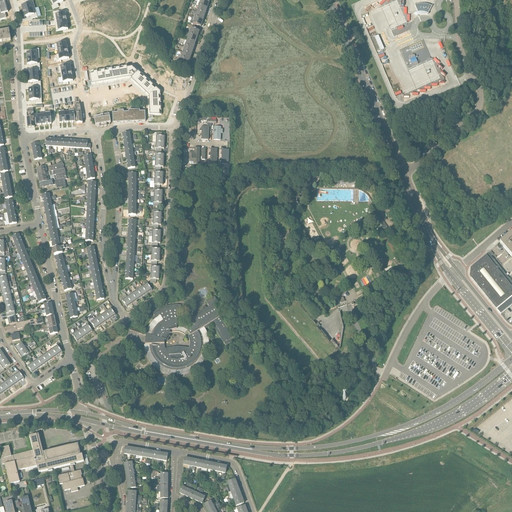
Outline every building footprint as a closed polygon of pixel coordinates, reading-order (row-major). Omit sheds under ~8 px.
[(27,5),(21,6),(23,12),(33,9),(31,4),(33,3),(32,0),(26,2),(27,5)] [(62,0),(51,0),(53,5),(51,6),(52,10),(59,7),(57,4),(63,2),(62,0)] [(199,6),(207,9),(209,3),(201,0),(199,6)] [(415,5),(414,4),(418,13),(418,12),(419,12),(420,12),(421,12),(422,12),(423,12),(424,12),(425,12),(425,13),(426,13),(427,13),(427,14),(432,5),(431,5),(430,5),(429,5),(429,4),(428,4),(427,4),(426,4),(425,3),(424,3),(423,3),(422,3),(421,3),(420,3),(419,3),(419,4),(418,4),(417,4),(416,4),(415,4),(415,5)] [(197,12),(205,15),(207,9),(199,6),(197,12)] [(33,9),(23,12),(24,18),(30,16),(31,19),(37,18),(36,14),(34,15),(33,9)] [(59,11),(52,12),(53,16),(55,15),(56,21),(66,19),(65,13),(59,14),(59,11)] [(195,18),(203,21),(205,15),(197,12),(195,18)] [(203,21),(195,18),(192,24),(201,27),(203,21)] [(189,35),(197,38),(199,32),(191,29),(189,35)] [(0,42),(10,41),(9,31),(0,32),(0,42)] [(187,41),(195,44),(197,38),(189,35),(187,41)] [(185,47),(193,50),(195,44),(187,41),(185,47)] [(183,53),(191,56),(193,50),(185,47),(183,53)] [(32,53),(26,53),(27,59),(37,58),(37,53),(39,53),(39,49),(32,50),(32,53)] [(181,59),(189,62),(191,56),(183,53),(181,59)] [(37,58),(27,59),(27,65),(33,65),(33,68),(40,67),(40,64),(37,64),(37,58)] [(189,62),(181,59),(179,65),(184,67),(187,68),(189,62)] [(33,71),(27,71),(28,77),(38,77),(38,71),(40,71),(40,67),(33,68),(33,71)] [(149,115),(159,115),(159,111),(158,111),(158,107),(159,107),(159,103),(158,103),(157,100),(158,100),(158,96),(157,96),(157,92),(138,74),(137,75),(132,71),(126,72),(126,70),(122,70),(122,71),(119,72),(119,71),(115,71),(115,72),(111,73),(111,72),(107,73),(107,74),(104,74),(104,73),(100,74),(100,75),(97,76),(96,75),(93,75),(93,76),(89,77),(91,86),(130,79),(136,84),(148,96),(149,115)] [(38,77),(28,77),(28,83),(34,83),(34,86),(41,86),(41,82),(38,82),(38,77)] [(34,89),(28,89),(29,95),(39,95),(39,89),(41,89),(41,86),(34,86),(34,89)] [(39,95),(29,95),(29,101),(35,101),(35,104),(42,104),(41,100),(39,100),(39,95)] [(124,123),(135,122),(134,110),(128,110),(128,112),(124,113),(124,123)] [(134,110),(135,122),(145,122),(145,112),(140,112),(140,110),(134,110)] [(124,123),(124,113),(123,111),(117,111),(118,113),(112,113),(113,123),(124,123)] [(94,117),(95,126),(99,125),(100,128),(107,126),(107,124),(111,123),(109,114),(94,117)] [(220,125),(212,124),(211,140),(219,140),(220,125)] [(209,127),(201,126),(201,139),(208,140),(209,127)] [(156,143),(164,143),(164,137),(162,137),(161,134),(156,133),(156,143)] [(155,152),(161,152),(161,149),(164,149),(164,143),(156,143),(155,152)] [(189,149),(188,160),(196,161),(196,149),(189,149)] [(207,149),(199,149),(198,162),(206,162),(207,149)] [(229,150),(222,150),(221,164),(229,164),(229,150)] [(155,161),(163,161),(164,155),(161,155),(161,152),(155,152),(155,161)] [(155,170),(160,170),(161,167),(163,167),(163,161),(155,161),(155,170)] [(53,171),(63,169),(62,164),(51,166),(39,169),(36,169),(37,174),(51,171),(53,171)] [(154,179),(163,179),(163,173),(161,173),(160,170),(155,170),(154,179)] [(39,184),(55,181),(54,176),(52,176),(38,179),(39,184)] [(356,185),(356,181),(354,181),(354,179),(348,179),(348,181),(340,181),(340,177),(333,177),(333,185),(356,185)] [(55,181),(39,184),(40,188),(53,185),(56,185),(57,188),(66,186),(64,180),(64,179),(57,180),(55,181)] [(154,188),(160,188),(160,185),(163,186),(163,179),(154,179),(154,188)] [(154,197),(162,197),(163,191),(160,191),(160,188),(154,188),(154,197)] [(162,197),(154,197),(153,207),(159,207),(160,204),(162,204),(162,197)] [(153,219),(161,220),(161,213),(159,213),(159,210),(153,210),(153,219)] [(383,229),(387,227),(379,214),(376,217),(383,229)] [(153,228),(158,228),(158,226),(161,226),(161,220),(153,219),(153,228)] [(152,237),(160,238),(161,231),(158,231),(158,228),(153,228),(152,237)] [(511,231),(499,243),(511,257),(511,231)] [(14,243),(21,240),(19,235),(12,237),(14,243)] [(152,246),(157,247),(158,244),(160,244),(160,238),(152,237),(152,246)] [(16,248),(23,245),(21,240),(14,243),(16,248)] [(19,254),(25,251),(23,245),(16,248),(19,254)] [(54,256),(63,254),(68,252),(67,249),(69,248),(69,245),(53,250),(54,256)] [(152,255),(160,256),(160,250),(158,249),(157,247),(152,246),(152,255)] [(21,259),(28,256),(25,251),(19,254),(21,259)] [(496,309),(511,296),(511,283),(491,257),(493,255),(491,252),(486,256),(471,268),(470,276),(496,309)] [(151,264),(156,265),(157,262),(159,262),(160,256),(152,255),(151,264)] [(21,259),(23,265),(30,262),(28,256),(21,259)] [(25,270),(32,267),(30,262),(23,265),(25,270)] [(151,274),(159,274),(159,268),(157,268),(156,265),(151,264),(151,274)] [(28,276),(35,273),(32,267),(25,270),(28,276)] [(30,281),(37,278),(35,273),(28,276),(30,281)] [(159,274),(151,274),(151,283),(156,283),(156,280),(159,280),(159,274)] [(32,287),(39,284),(37,278),(30,281),(32,287)] [(34,292),(41,289),(39,284),(32,287),(34,292)] [(142,287),(147,294),(152,291),(147,284),(142,287)] [(142,298),(147,294),(142,287),(137,291),(142,298)] [(36,298),(44,295),(41,289),(34,292),(36,298)] [(137,301),(142,298),(137,291),(132,294),(137,301)] [(132,305),(137,301),(132,294),(127,298),(132,305)] [(44,295),(36,298),(39,303),(46,300),(44,295)] [(145,345),(145,349),(146,355),(149,361),(153,366),(159,371),(165,374),(171,376),(178,376),(184,375),(191,373),(196,369),(201,364),(205,359),(207,353),(208,346),(208,339),(206,333),(205,329),(212,324),(218,334),(225,346),(235,340),(215,309),(216,309),(213,305),(218,302),(214,296),(206,302),(209,307),(207,308),(204,306),(191,324),(192,323),(195,326),(188,332),(190,335),(188,337),(188,338),(190,341),(190,344),(190,347),(189,348),(188,348),(186,348),(180,347),(179,347),(177,347),(174,347),(173,347),(170,348),(167,349),(165,349),(165,348),(165,347),(164,345),(165,341),(168,342),(169,339),(169,338),(170,337),(168,335),(171,333),(169,331),(177,329),(177,319),(178,319),(178,318),(177,318),(177,313),(180,313),(181,306),(177,305),(167,306),(157,310),(153,314),(157,319),(154,321),(149,328),(145,335),(146,335),(145,345)] [(330,342),(316,325),(293,297),(277,311),(321,363),(322,364),(340,349),(340,348),(339,348),(333,340),(333,339),(330,342)] [(127,308),(132,305),(127,298),(122,301),(127,308)] [(13,306),(5,308),(6,314),(8,314),(9,316),(15,315),(13,306)] [(106,312),(110,319),(115,316),(111,309),(106,312)] [(105,323),(110,319),(106,312),(100,316),(105,323)] [(100,326),(105,323),(100,316),(95,319),(100,326)] [(21,323),(25,322),(24,317),(21,317),(21,319),(16,320),(16,317),(8,319),(9,325),(15,324),(18,323),(21,323)] [(47,325),(55,323),(54,317),(45,319),(42,319),(37,320),(37,325),(44,324),(43,322),(46,322),(47,325)] [(25,322),(21,323),(18,323),(15,324),(17,330),(20,329),(23,328),(37,325),(37,320),(36,319),(25,322)] [(95,330),(100,326),(95,319),(90,323),(95,330)] [(82,329),(87,335),(92,332),(87,325),(82,329)] [(82,339),(87,335),(82,329),(78,332),(82,339)] [(77,342),(82,339),(78,332),(72,336),(77,342)] [(11,335),(12,342),(20,341),(19,334),(11,335)] [(18,353),(25,349),(22,343),(15,348),(18,353)] [(52,350),(57,356),(62,353),(57,346),(52,350)] [(25,349),(18,353),(22,359),(26,356),(27,357),(28,356),(30,355),(25,349)] [(52,360),(57,356),(52,350),(47,353),(52,360)] [(47,363),(52,360),(47,353),(42,356),(47,363)] [(42,367),(47,363),(42,356),(37,360),(42,367)] [(7,360),(0,364),(0,365),(3,370),(10,365),(7,360)] [(37,370),(42,367),(37,360),(32,363),(37,370)] [(32,374),(37,370),(32,363),(27,367),(32,374)] [(14,376),(19,383),(24,379),(19,372),(14,376)] [(14,386),(19,383),(14,376),(9,379),(14,386)] [(9,390),(14,386),(9,379),(4,383),(9,390)] [(0,386),(4,393),(9,390),(4,383),(0,385),(0,386)] [(9,485),(20,482),(17,471),(37,466),(37,468),(35,468),(37,473),(38,472),(38,473),(48,471),(48,472),(52,471),(52,469),(70,465),(72,473),(71,473),(71,476),(69,476),(70,482),(63,484),(65,491),(70,490),(71,493),(78,491),(77,488),(85,486),(83,479),(82,479),(81,475),(82,475),(81,471),(74,472),(73,466),(75,465),(74,464),(84,462),(82,455),(81,455),(78,444),(45,452),(43,453),(39,435),(29,437),(33,451),(11,456),(9,446),(1,448),(3,458),(1,459),(2,465),(4,465),(9,485)] [(229,489),(237,486),(235,480),(227,483),(229,489)] [(231,495),(239,492),(237,486),(229,489),(228,489),(229,492),(228,492),(229,493),(230,492),(231,495)] [(179,494),(185,496),(188,490),(182,487),(179,494)] [(185,496),(191,499),(193,492),(188,490),(185,496)] [(191,499),(196,501),(199,495),(193,492),(191,499)] [(233,501),(242,498),(239,492),(231,495),(233,501)] [(196,501),(202,504),(205,498),(199,495),(196,501)] [(31,511),(28,497),(21,498),(24,511),(31,511)] [(236,507),(244,504),(242,498),(233,501),(236,507)] [(14,511),(12,501),(5,502),(7,511),(14,511)] [(207,510),(214,507),(211,502),(205,505),(207,510)]
